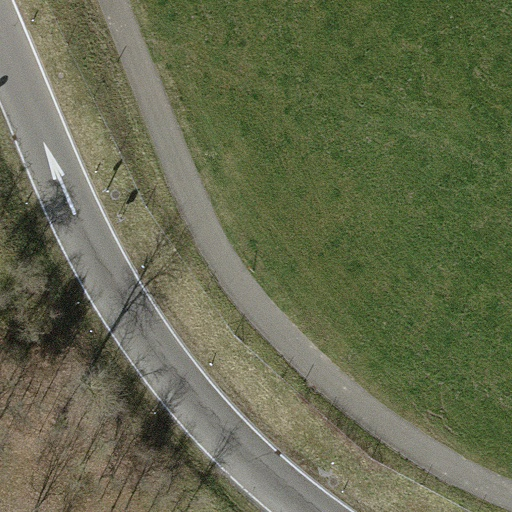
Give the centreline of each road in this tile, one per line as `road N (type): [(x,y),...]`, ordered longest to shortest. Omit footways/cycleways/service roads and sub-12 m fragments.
road 1 (track): [(115,0),(194,204),(232,276),(317,370),(428,454),(511,494)]
road 2 (trunk): [(308,511),(177,382),(118,296),(0,32)]
